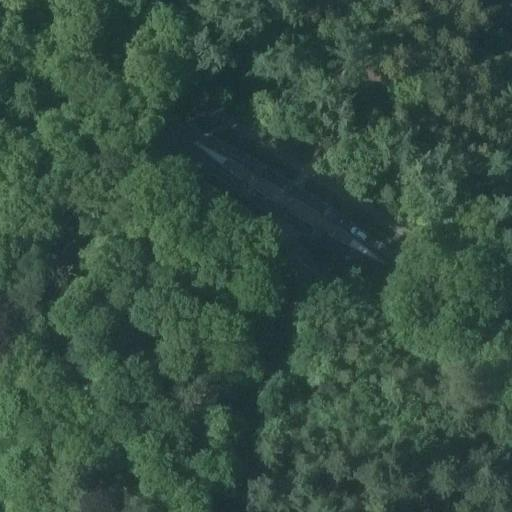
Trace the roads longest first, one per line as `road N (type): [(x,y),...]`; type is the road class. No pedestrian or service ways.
road 1 (secondary): [(129,103),(280,213),(441,300)]
road 2 (secondary): [(441,300),(251,166),(129,103)]
road 3 (track): [(356,24),(404,112),(433,138),(511,173)]
road 4 (secondary): [(129,103),(0,21)]
road 5 (track): [(511,57),(404,112)]
